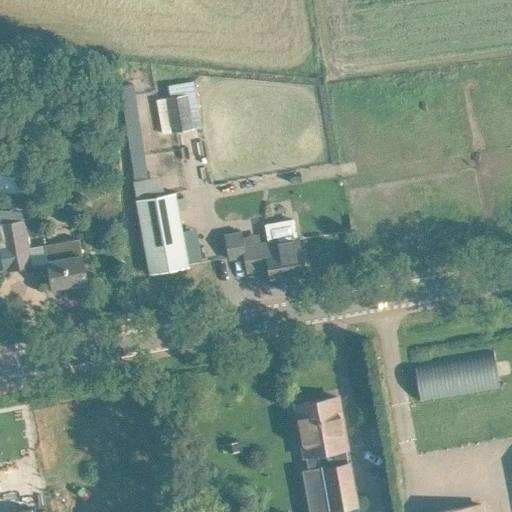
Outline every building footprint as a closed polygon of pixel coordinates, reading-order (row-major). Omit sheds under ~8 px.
[(194,81),(168,85),(170,97),(157,100),(163,133),(201,127),(194,81)] [(0,201),(18,202),(19,188),(0,187),(0,201)] [(189,267),(175,192),(136,199),(150,274),(189,267)] [(24,220),(23,212),(0,210),(0,270),(7,269),(7,271),(33,266),(33,265),(48,262),(53,286),(73,283),(73,285),(84,283),(84,281),(87,280),(79,239),(31,248),(26,219),(24,220)] [(301,249),(298,236),(297,237),(294,221),(267,226),(269,241),(244,246),(241,231),(225,234),(230,259),(245,256),(248,272),(269,267),(270,274),(271,278),(305,271),(309,271),(305,248),(301,249)] [(86,287),(50,288),(51,300),(87,299),(86,287)] [(346,447),(337,397),(297,404),(306,455),(307,455),(310,470),(304,471),(311,511),(357,511),(349,463),(342,464),(339,449),(346,447)]
